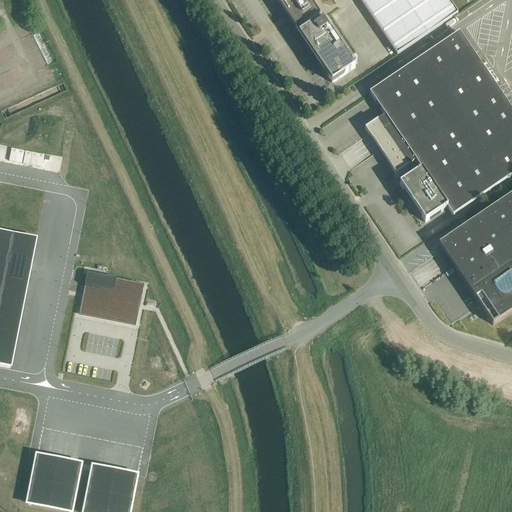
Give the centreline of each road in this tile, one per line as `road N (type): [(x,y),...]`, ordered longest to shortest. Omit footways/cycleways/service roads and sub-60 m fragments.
road 1 (track): [(126,0),(253,270),(290,317),(315,511)]
road 2 (unclassified): [(511,357),(434,328),(211,0)]
